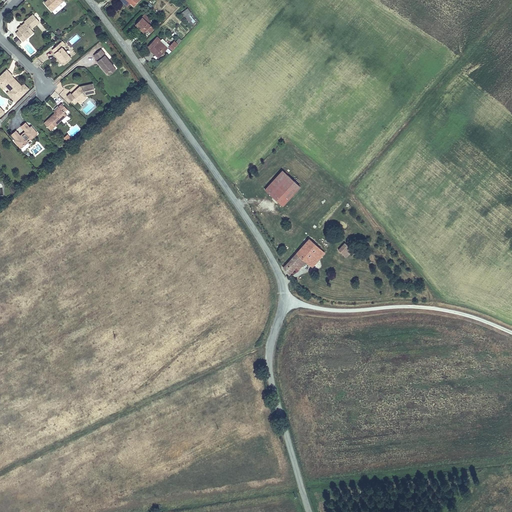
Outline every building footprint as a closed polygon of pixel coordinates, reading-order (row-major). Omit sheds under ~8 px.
[(53,12),(64,1),(63,0),(49,0),(46,3),(53,12)] [(135,0),(117,0),(124,7),(128,4),(132,8),(135,5),(133,3),(135,0)] [(185,11),(182,14),(188,21),(190,20),(187,15),(188,14),(185,11)] [(26,37),(33,31),(32,29),(40,22),(33,13),(24,21),(25,22),(18,28),(19,30),(16,33),(23,42),(27,38),(26,37)] [(144,18),(135,29),(144,36),(146,33),(150,35),(154,31),(148,26),(150,23),(144,18)] [(153,40),(154,41),(148,49),(150,50),(150,51),(159,59),(166,51),(157,45),(159,42),(161,40),(156,37),(153,40)] [(66,44),(63,40),(53,49),(56,52),(55,53),(65,64),(72,58),(63,47),(66,44)] [(173,50),(178,44),(174,40),(169,46),(173,50)] [(168,48),(159,42),(157,45),(166,51),(168,48)] [(102,49),(94,56),(98,60),(98,61),(107,73),(115,66),(105,55),(106,54),(102,49)] [(109,75),(117,69),(115,66),(107,73),(109,75)] [(22,85),(13,77),(14,76),(7,69),(0,75),(0,83),(2,83),(5,86),(10,90),(13,94),(11,97),(16,102),(30,88),(24,83),(22,85)] [(77,101),(84,96),(86,95),(96,93),(93,83),(80,85),(72,93),(71,92),(67,96),(75,104),(77,101)] [(80,103),(87,97),(86,95),(84,96),(77,101),(80,103)] [(51,130),(68,115),(64,111),(68,108),(63,103),(60,106),(61,107),(44,122),(51,130)] [(30,126),(25,121),(20,125),(25,131),(30,126)] [(28,142),(27,140),(30,138),(31,139),(38,133),(32,125),(30,126),(25,131),(20,134),(16,129),(10,134),(15,139),(13,141),(20,149),(28,142)] [(282,170),(264,189),(283,206),(300,186),(282,170)] [(308,264),(321,249),(309,238),(283,267),(289,275),(295,267),(294,266),(301,258),(306,262),(308,264)] [(353,251),(344,242),(338,250),(346,257),(353,251)] [(312,267),(325,253),(321,249),(308,264),(312,267)] [(298,270),(306,262),(301,258),(294,266),(295,267),(298,270)]
